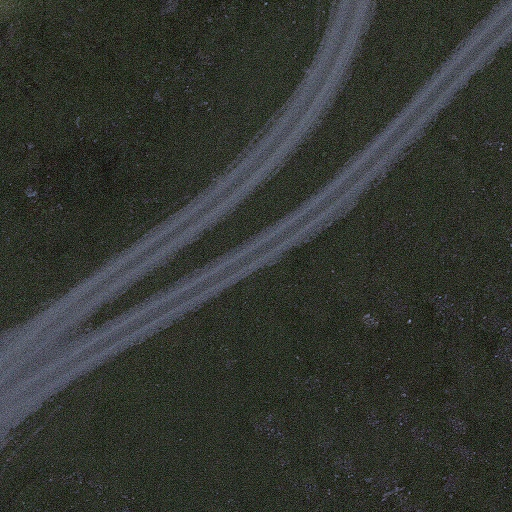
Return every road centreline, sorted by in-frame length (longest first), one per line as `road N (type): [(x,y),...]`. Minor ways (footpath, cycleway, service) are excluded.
road 1 (track): [(0,396),(186,307),(365,160),(511,11)]
road 2 (track): [(0,395),(91,296),(255,167),(304,110),(339,49),(353,0)]
